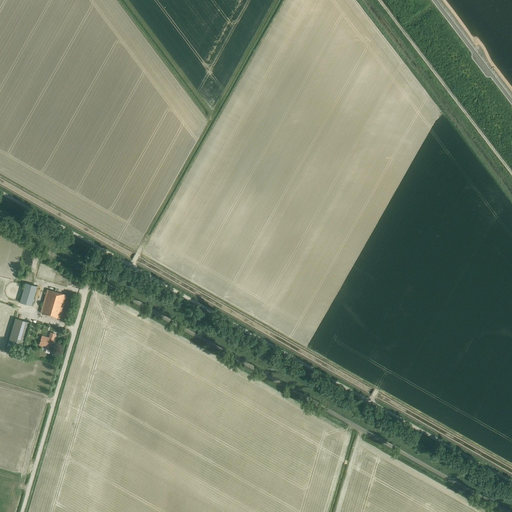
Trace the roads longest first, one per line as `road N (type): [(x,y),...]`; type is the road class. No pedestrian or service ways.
road 1 (unclassified): [(511,482),(0,192)]
road 2 (track): [(94,282),(509,511)]
road 3 (unclassified): [(22,511),(94,282)]
